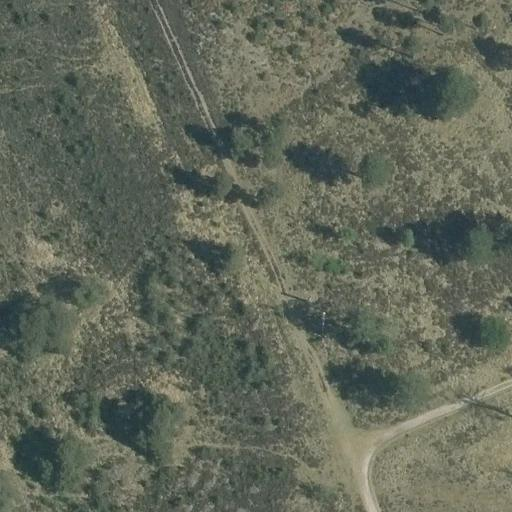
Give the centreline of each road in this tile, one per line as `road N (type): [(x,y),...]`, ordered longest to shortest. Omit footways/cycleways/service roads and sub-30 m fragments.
road 1 (track): [(353,451),(150,0)]
road 2 (track): [(511,382),(353,451)]
